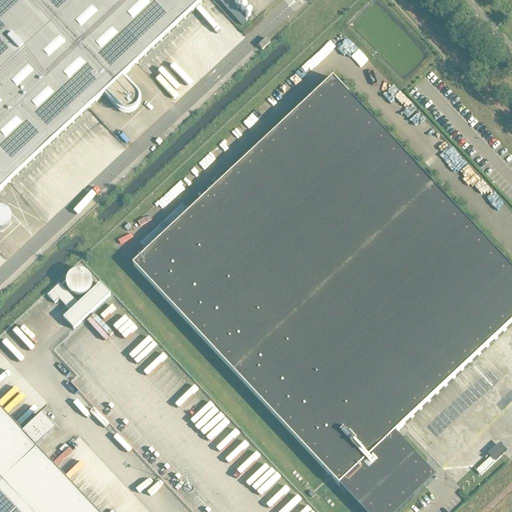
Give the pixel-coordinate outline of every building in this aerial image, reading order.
[(0,0),(0,231),(2,231),(3,231),(4,231),(5,230),(7,229),(8,227),(9,226),(9,225),(10,224),(10,223),(10,222),(10,221),(10,220),(10,219),(10,218),(9,217),(9,216),(9,215),(8,214),(7,213),(6,212),(4,211),(3,210),(2,210),(0,210),(0,209),(0,192),(105,94),(118,109),(120,110),(122,112),(124,112),(127,112),(129,112),(131,111),(133,110),(135,109),(136,107),(137,105),(138,102),(138,100),(137,98),(136,96),(135,94),(121,79),(205,0),(0,0)] [(167,77),(168,95),(182,94),(182,89),(179,89),(178,81),(182,81),(182,86),(188,85),(198,85),(197,72),(195,73),(196,77),(190,77),(190,76),(167,77)] [(135,264),(134,266),(363,511),(400,511),(426,488),(437,478),(427,467),(396,434),(464,370),(511,325),(511,269),(507,264),(464,218),(438,191),(434,186),(354,100),(353,100),(334,79),(188,216),(174,228),(167,221),(159,229),(166,236),(145,256),(135,264)] [(66,282),(66,285),(66,288),(67,290),(69,293),(71,294),(73,296),(76,297),(78,297),(81,297),(84,296),(86,295),(88,293),(90,291),(91,289),(92,286),(92,283),(92,280),(90,278),(89,275),(87,274),(85,272),(82,271),(79,271),(76,271),(74,272),(71,273),(69,275),(68,277),(66,280),(66,282)] [(60,285),(47,296),(55,305),(60,300),(71,313),(64,319),(74,330),(111,296),(101,285),(79,305),(60,285)] [(0,411),(0,511),(94,511),(35,449),(54,431),(40,416),(21,434),(0,411)] [(499,446),(489,455),(492,457),(489,459),(494,464),(504,454),(502,453),(504,451),(499,446)]
